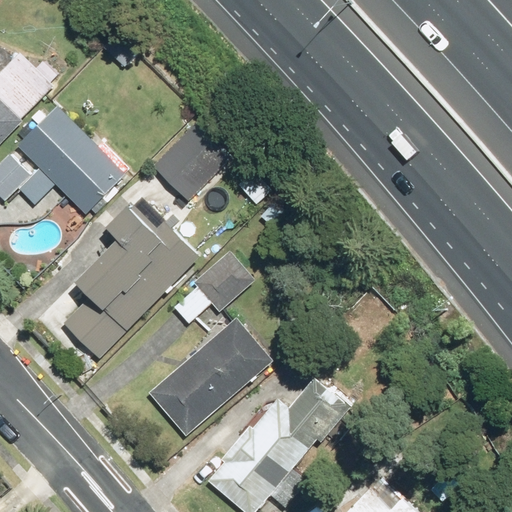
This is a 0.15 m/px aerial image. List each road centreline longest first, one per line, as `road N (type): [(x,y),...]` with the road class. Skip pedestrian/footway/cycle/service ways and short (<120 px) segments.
road 1 (motorway): [(511,282),(258,0)]
road 2 (residential): [(0,380),(117,511)]
